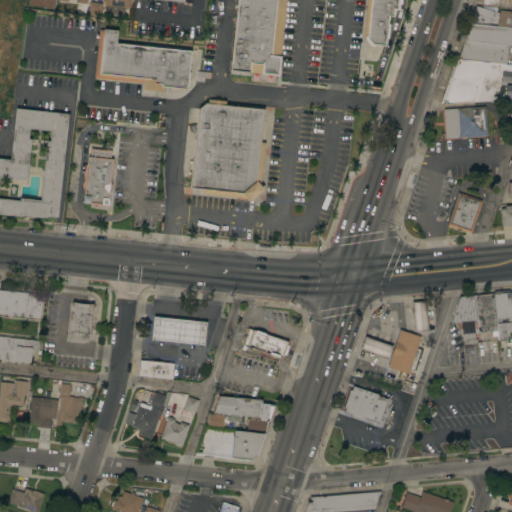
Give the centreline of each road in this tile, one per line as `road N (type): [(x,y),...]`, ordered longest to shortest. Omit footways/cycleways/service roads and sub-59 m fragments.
road 1 (residential): [(0,457),(283,483),(511,462)]
road 2 (residential): [(133,260),(118,380),(75,511)]
road 3 (primary): [(350,275),(392,286),(511,272)]
road 4 (primary): [(498,252),(394,262),(350,275)]
road 5 (primary): [(350,275),(207,267)]
road 6 (primary): [(401,126),(417,110),(453,0)]
road 7 (primary): [(309,403),(350,275)]
road 8 (primary): [(133,260),(0,246)]
road 9 (primary): [(434,0),(398,108),(401,126)]
